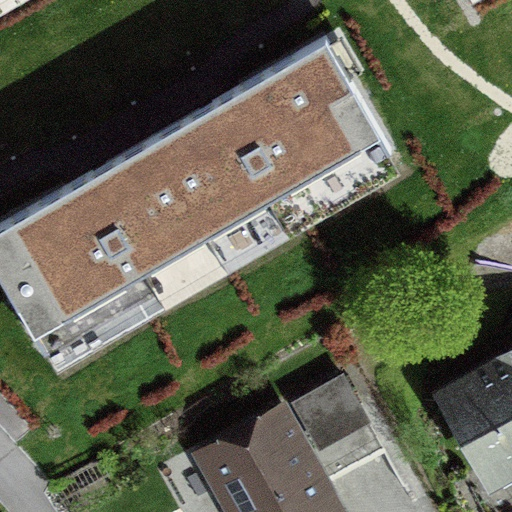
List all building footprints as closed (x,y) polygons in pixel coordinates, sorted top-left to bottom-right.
[(325,35),(155,133),(221,245),(390,147),(325,35)] [(0,271),(44,347),(221,245),(155,133),(0,222),(0,271)] [(511,350),(442,390),(491,475),(511,462),(511,350)] [(342,372),(292,400),(305,424),(355,396),(342,372)] [(202,452),(235,511),(333,511),(338,509),(280,407),(202,452)]
